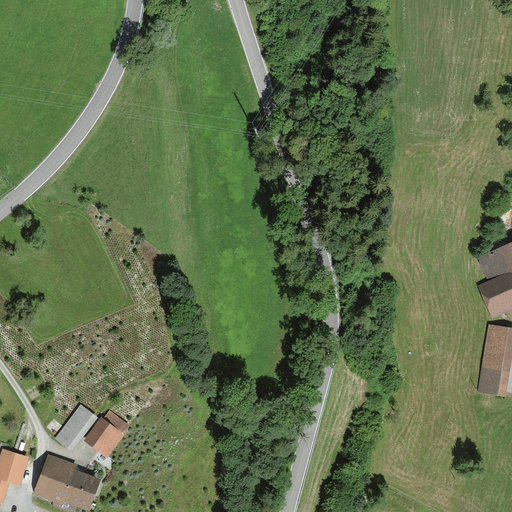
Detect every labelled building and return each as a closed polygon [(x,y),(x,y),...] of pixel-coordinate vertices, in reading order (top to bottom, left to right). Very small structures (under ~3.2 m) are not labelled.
[(511,243),(479,257),(490,284),(479,288),(492,319),(511,310),(511,243)] [(511,337),(511,329),(490,326),(480,390),(503,394),(511,337)] [(67,448),(89,416),(76,407),(54,439),(67,448)] [(102,457),(124,426),(105,412),(82,443),(102,457)] [(0,502),(3,504),(10,482),(21,485),(29,456),(4,449),(0,462),(0,502)] [(85,507),(95,483),(44,462),(30,494),(51,502),(54,494),(85,507)]
